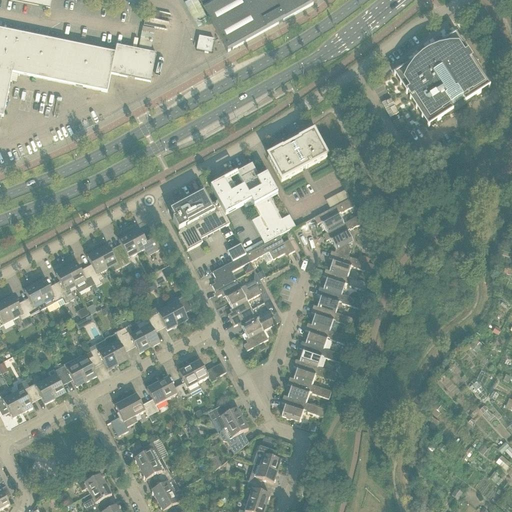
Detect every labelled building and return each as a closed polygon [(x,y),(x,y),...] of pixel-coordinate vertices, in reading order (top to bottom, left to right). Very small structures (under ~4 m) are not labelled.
[(5,0),(48,8),(49,9),(51,0),(5,0)] [(208,22),(195,0),(193,0),(184,5),(196,28),(208,22)] [(198,0),(222,44),(227,52),(312,5),(309,0),(198,0)] [(143,28),(138,51),(150,54),(155,31),(143,28)] [(0,119),(1,117),(2,117),(11,74),(107,93),(111,74),(150,83),(156,55),(150,54),(138,51),(116,47),(115,54),(0,30),(0,119)] [(393,75),(399,83),(406,94),(407,94),(410,98),(409,99),(428,128),(441,119),(440,119),(442,117),(447,116),(452,114),(456,112),(460,110),(464,107),(468,104),(471,100),(474,97),(476,95),(477,96),(489,87),(470,59),(469,60),(466,55),(468,54),(455,35),(432,50),(433,54),(429,56),(423,60),(420,63),(417,60),(393,75)] [(465,41),(481,65),(487,60),(472,36),(465,41)] [(214,41),(199,38),(196,51),(211,55),(214,41)] [(389,109),(393,117),(398,114),(394,106),(389,109)] [(268,158),(272,167),(281,182),(326,158),(313,133),(299,141),(300,143),(283,152),(281,150),(268,158)] [(228,179),(210,189),(217,202),(225,217),(243,207),(251,203),(259,218),(251,223),(258,235),(262,233),(267,243),(286,233),(295,228),(289,217),(281,222),(273,207),(270,202),(269,200),(277,196),(267,176),(256,182),(248,168),(228,179)] [(225,217),(217,202),(211,206),(203,192),(177,207),(178,209),(170,213),(174,220),(172,221),(179,234),(178,235),(187,252),(201,245),(199,242),(229,226),(225,217)] [(321,224),(326,234),(343,225),(338,215),(340,213),(341,214),(354,207),(350,200),(313,219),(317,226),(321,224)] [(335,251),(334,254),(348,259),(348,258),(350,251),(347,245),(353,242),(347,231),(349,230),(350,231),(363,224),(359,217),(343,225),(326,234),(322,236),(326,243),(330,241),(335,251)] [(139,232),(129,237),(138,254),(144,251),(146,254),(150,256),(160,251),(151,235),(146,234),(141,236),(139,232)] [(121,248),(116,251),(124,267),(130,264),(128,259),(138,254),(129,237),(118,243),(121,248)] [(279,238),(246,256),(250,264),(268,254),(273,261),(287,254),(289,256),(294,253),(288,241),(283,244),(279,238)] [(227,253),(232,263),(246,256),(240,246),(227,253)] [(107,248),(97,254),(106,271),(112,268),(115,273),(120,270),(124,267),(122,262),(116,251),(111,254),(107,248)] [(333,261),(329,272),(329,273),(347,279),(347,278),(351,267),(354,268),(353,269),(370,274),(373,267),(348,258),(348,259),(334,254),(331,253),(329,260),(333,261)] [(93,270),(87,273),(96,288),(101,285),(99,281),(102,279),(100,274),(106,271),(97,254),(87,259),(93,270)] [(217,284),(211,287),(214,292),(235,281),(231,274),(249,264),(249,265),(246,273),(245,273),(246,275),(254,271),(250,264),(246,256),(232,263),(212,274),(217,284)] [(76,265),(66,271),(74,285),(75,288),(78,294),(91,287),(94,293),(97,292),(96,288),(87,273),(82,276),(76,265)] [(61,287),(56,290),(64,306),(74,300),(69,291),(75,288),(66,271),(56,276),(61,287)] [(153,283),(156,289),(167,283),(160,271),(150,277),(153,283)] [(327,279),(323,290),(323,291),(341,297),(341,296),(345,285),(348,286),(347,287),(364,293),(367,285),(347,278),(347,279),(329,273),(329,272),(325,271),(323,278),(327,279)] [(262,273),(256,276),(260,281),(265,278),(262,273)] [(223,295),(228,304),(257,288),(254,282),(240,290),(235,281),(214,292),(217,298),(223,295)] [(45,282),(33,288),(42,305),(44,304),(46,309),(49,314),(64,306),(56,290),(50,293),(45,282)] [(33,288),(24,293),(30,303),(24,306),(30,317),(39,312),(46,309),(44,304),(42,305),(33,288)] [(227,317),(230,322),(251,311),(247,303),(261,295),(257,288),(228,304),(233,314),(227,317)] [(321,297),(317,308),(317,309),(335,314),(339,303),(342,304),(341,305),(358,311),(361,303),(341,296),(341,297),(323,291),(323,290),(319,289),(317,296),(321,297)] [(169,309),(168,310),(177,327),(187,321),(184,316),(193,311),(185,297),(176,302),(177,304),(169,309)] [(13,299),(3,304),(12,321),(19,318),(21,322),(30,317),(24,306),(19,309),(13,299)] [(0,327),(12,321),(3,304),(0,305),(0,327)] [(149,313),(152,318),(158,329),(163,326),(166,332),(177,327),(168,310),(163,312),(160,307),(149,313)] [(315,315),(311,326),(311,327),(329,333),(329,332),(333,321),(336,322),(335,323),(352,329),(355,321),(335,314),(317,309),(317,308),(313,307),(311,314),(315,315)] [(87,311),(90,317),(96,314),(93,308),(87,311)] [(85,320),(89,318),(85,310),(77,315),(81,322),(85,320)] [(239,325),(244,334),(274,318),(270,312),(256,319),(251,311),(230,322),(233,328),(239,325)] [(34,325),(30,317),(21,322),(25,329),(34,325)] [(89,318),(85,320),(88,326),(94,323),(90,317),(89,318)] [(68,318),(55,325),(58,331),(71,324),(68,318)] [(150,327),(139,333),(149,350),(159,344),(152,332),(158,329),(152,318),(146,321),(150,327)] [(274,318),(244,334),(249,343),(243,347),(246,352),(267,341),(263,333),(277,325),(277,324),(274,319),(274,318)] [(77,331),(88,326),(85,320),(81,322),(74,325),(77,331)] [(135,324),(119,332),(127,348),(133,345),(138,355),(149,350),(139,333),(135,324)] [(309,333),(305,344),(305,345),(311,347),(323,351),(327,339),(330,340),(329,341),(346,347),(349,339),(329,332),(329,333),(311,327),(311,326),(307,325),(305,332),(309,333)] [(104,341),(108,349),(117,367),(128,361),(122,350),(127,348),(119,332),(113,335),(114,336),(104,341)] [(303,351),(299,362),(299,363),(317,369),(321,357),(324,358),(323,359),(340,365),(343,357),(339,356),(323,351),(311,347),(305,345),(305,344),(301,343),(299,350),(303,351)] [(90,353),(96,365),(101,362),(107,372),(117,367),(108,349),(106,345),(96,350),(93,345),(87,348),(90,353)] [(83,363),(77,366),(86,383),(96,378),(91,367),(96,365),(90,353),(80,358),(83,363)] [(297,369),(293,381),(311,387),(312,387),(315,375),(318,376),(317,377),(334,383),(337,375),(317,369),(299,363),(299,362),(295,361),(293,368),(297,369)] [(199,363),(189,368),(197,385),(208,379),(211,384),(216,381),(215,380),(226,374),(221,365),(210,370),(205,373),(199,363)] [(64,367),(59,370),(65,381),(70,378),(76,389),(86,383),(77,366),(67,372),(64,367)] [(189,368),(178,374),(184,384),(178,387),(184,398),(190,396),(200,390),(197,385),(197,383),(189,368)] [(56,378),(45,383),(55,400),(65,395),(59,384),(65,381),(59,370),(53,373),(56,378)] [(291,387),(287,399),(305,405),(306,405),(309,393),(312,394),(311,395),(328,401),(331,393),(312,387),(311,387),(293,381),(289,379),(287,386),(291,387)] [(168,380),(157,385),(166,402),(176,396),(179,401),(184,398),(178,387),(173,390),(168,380)] [(18,394),(13,397),(22,414),(32,409),(29,403),(28,401),(33,398),(33,397),(28,389),(25,382),(17,387),(17,392),(18,394)] [(34,386),(28,389),(33,397),(33,398),(39,395),(40,397),(44,406),(48,404),(55,400),(45,383),(35,389),(34,386)] [(152,402),(147,404),(153,415),(158,412),(155,407),(166,402),(157,385),(146,391),(152,402)] [(0,398),(1,400),(0,400),(0,411),(1,411),(4,417),(9,414),(12,420),(22,414),(13,397),(10,392),(0,397),(0,398)] [(136,397),(125,402),(134,419),(144,413),(147,418),(148,418),(149,418),(152,424),(156,421),(153,415),(147,404),(142,407),(136,397)] [(287,399),(283,397),(281,404),(285,405),(281,417),(299,423),(303,411),(306,412),(306,413),(322,419),(325,411),(306,405),(305,405),(287,399)] [(134,419),(125,402),(115,408),(120,418),(110,424),(118,438),(128,433),(126,429),(137,424),(134,419)] [(221,432),(220,432),(242,421),(237,410),(226,416),(221,407),(207,414),(212,424),(215,422),(221,432)] [(220,432),(220,435),(221,439),(223,442),(226,443),(231,452),(232,454),(234,457),(247,446),(247,445),(242,435),(248,431),(242,421),(226,429),(220,432)] [(131,447),(134,452),(141,448),(138,443),(131,447)] [(134,461),(140,471),(161,460),(152,444),(142,450),(144,455),(134,461)] [(252,466),(254,466),(277,474),(280,462),(274,460),(275,454),(259,449),(258,453),(257,453),(252,466)] [(156,476),(159,482),(170,476),(167,470),(161,460),(140,471),(145,482),(156,476)] [(60,468),(60,461),(35,461),(35,478),(50,478),(50,468),(60,468)] [(254,466),(248,483),(260,487),(262,482),(273,485),(277,474),(254,466)] [(86,490),(89,495),(106,487),(100,476),(90,482),(87,477),(76,483),(81,493),(86,490)] [(151,493),(157,503),(173,494),(178,492),(170,476),(159,482),(161,487),(151,493)] [(252,491),(248,502),(265,508),(269,497),(258,493),(260,487),(248,483),(246,489),(252,491)] [(9,495),(9,494),(6,487),(1,490),(0,489),(0,511),(9,506),(4,497),(9,495)] [(86,511),(95,511),(103,508),(101,503),(111,497),(106,487),(89,495),(92,500),(83,505),(86,511)] [(165,511),(173,508),(174,511),(178,511),(187,508),(184,502),(178,505),(173,494),(157,503),(161,511),(165,511)] [(239,511),(238,511),(264,511),(265,508),(248,502),(244,511),(239,511)]
